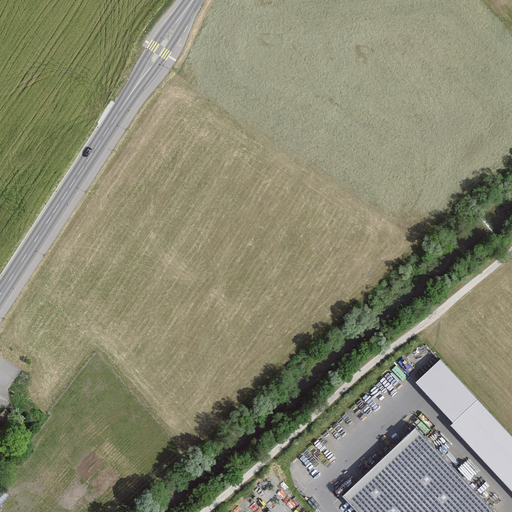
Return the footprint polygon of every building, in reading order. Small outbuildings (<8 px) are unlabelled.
[(511,436),(439,360),(417,381),(456,423),(453,426),(511,487),(511,436)] [(9,418),(2,411),(0,412),(0,421),(2,424),(9,418)] [(340,492),(358,511),(490,511),(412,426),(340,492)] [(29,485),(43,495),(58,474),(44,464),(29,485)] [(57,500),(70,511),(87,491),(74,481),(57,500)]
